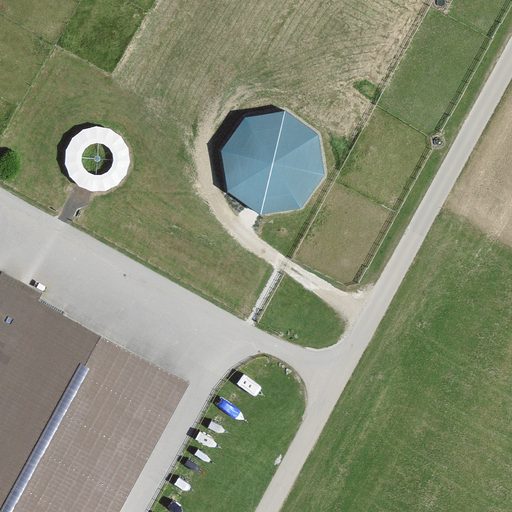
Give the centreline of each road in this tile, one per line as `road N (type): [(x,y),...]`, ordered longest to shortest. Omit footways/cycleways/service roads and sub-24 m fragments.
road 1 (residential): [(0,194),(332,376)]
road 2 (unclassified): [(511,54),(332,376)]
road 3 (unclassified): [(332,376),(260,511)]
